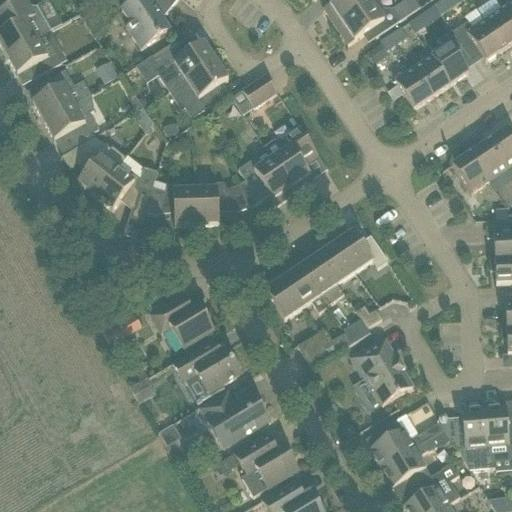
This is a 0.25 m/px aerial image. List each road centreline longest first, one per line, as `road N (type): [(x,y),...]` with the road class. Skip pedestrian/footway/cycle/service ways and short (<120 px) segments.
road 1 (residential): [(368,511),(225,266)]
road 2 (residential): [(225,266),(162,268),(93,247),(50,218),(0,141)]
road 3 (residential): [(389,172),(259,254),(225,266)]
road 4 (residential): [(473,376),(452,400),(412,329),(459,284)]
road 5 (residential): [(389,172),(291,42)]
road 6 (residential): [(511,93),(389,172)]
road 7 (residential): [(459,284),(389,172)]
